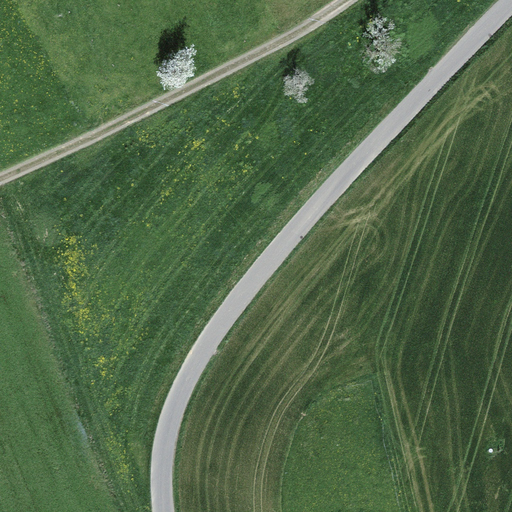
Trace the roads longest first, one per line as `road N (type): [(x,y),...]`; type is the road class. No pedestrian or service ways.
road 1 (unclassified): [(159,511),(163,423),(174,389),(235,298),(319,199),(511,2)]
road 2 (track): [(349,0),(0,176)]
